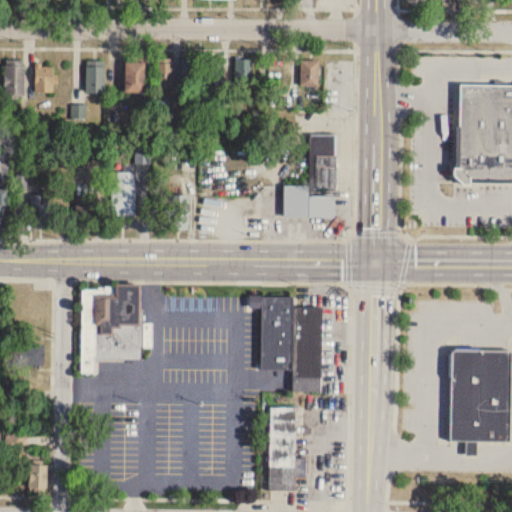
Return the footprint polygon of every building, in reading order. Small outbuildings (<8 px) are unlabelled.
[(224,59),(205,59),(205,97),(224,97),(224,59)] [(251,60),(236,60),(236,102),(251,102),(251,60)] [(197,94),(197,61),(181,61),(181,94),(197,94)] [(272,87),(290,87),(290,61),(272,61),(272,87)] [(85,95),(104,95),(104,62),(85,62),(85,95)] [(156,91),(173,91),(173,62),(156,62),(156,91)] [(319,62),(301,62),(301,87),(319,87),(319,62)] [(123,94),(144,94),(144,64),(123,64),(123,94)] [(4,97),(24,97),(24,65),(4,65),(4,97)] [(53,94),(53,66),(35,66),(35,94),(53,94)] [(511,184),(511,86),(458,85),(456,184),(511,184)] [(285,218),(335,219),(335,194),(337,194),(337,136),(309,135),(309,188),(285,188),(285,218)] [(135,215),(134,174),(110,174),(111,216),(135,215)] [(189,196),(168,196),(168,231),(189,231),(189,196)] [(81,286),(82,372),(95,371),(95,359),(142,359),(142,347),(150,347),(150,324),(142,324),(141,285),(81,286)] [(29,288),(10,288),(10,325),(29,325),(29,288)] [(323,307),(293,306),(293,297),(262,296),(261,369),(292,370),(292,391),(321,392),(323,307)] [(511,388),(511,349),(451,349),(450,440),(511,441),(511,388)] [(296,406),(269,406),(269,490),(295,490),(295,476),(306,476),(306,458),(296,458),(296,406)] [(23,434),(8,434),(6,491),(47,492),(48,464),(23,463),(23,434)]
